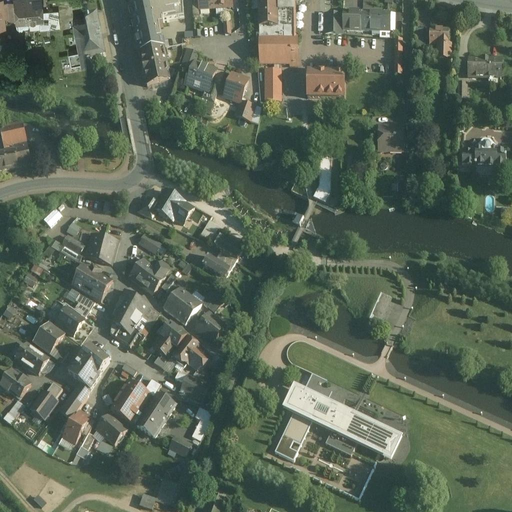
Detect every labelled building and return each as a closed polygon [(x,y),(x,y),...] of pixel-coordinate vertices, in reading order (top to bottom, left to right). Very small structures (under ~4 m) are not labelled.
[(26,0),(21,0),(20,2),(13,3),(15,24),(29,23),(26,0)] [(40,0),(33,1),(31,0),(26,0),(29,23),(39,21),(42,21),(41,12),(40,0)] [(131,9),(140,55),(163,50),(160,36),(166,35),(165,30),(180,27),(179,21),(187,19),(185,0),(151,0),(153,5),(131,9)] [(198,0),(191,1),(193,19),(200,18),(199,11),(198,0)] [(214,0),(198,0),(199,11),(200,11),(200,9),(206,9),(208,11),(215,10),(214,0)] [(231,0),(214,0),(215,10),(223,10),(225,7),(231,7),(231,9),(232,9),(231,0)] [(256,0),(256,3),(258,3),(259,29),(259,40),(278,40),(277,7),(284,6),(289,6),(289,1),(289,0),(256,0)] [(289,6),(284,6),(285,39),(295,39),(295,2),(295,1),(289,1),(289,6)] [(47,11),(41,12),(42,21),(39,21),(39,30),(49,29),(47,11)] [(361,14),(343,14),(343,17),(342,32),(361,32),(361,14)] [(390,15),(361,14),(361,32),(372,32),(380,33),(390,33),(390,15)] [(90,19),(87,19),(82,20),(79,21),(78,20),(74,21),(72,23),(73,26),(74,28),(75,32),(79,50),(81,62),(99,59),(100,60),(103,59),(105,57),(105,53),(103,52),(101,41),(100,35),(97,23),(98,22),(97,18),(95,17),(91,17),(90,19)] [(343,17),(325,17),(325,36),(342,36),(342,32),(343,17)] [(449,32),(430,31),(429,47),(438,47),(448,48),(448,47),(449,32)] [(71,33),(64,34),(68,53),(79,50),(75,32),(71,33)] [(278,40),(259,40),(260,67),(290,67),(290,69),(298,69),(297,39),(295,39),(285,39),(278,40)] [(448,48),(438,47),(437,62),(450,62),(450,47),(448,47),(448,48)] [(79,50),(68,53),(70,65),(81,62),(79,50)] [(140,55),(140,56),(141,56),(143,69),(143,70),(144,74),(144,75),(147,88),(147,89),(161,86),(161,85),(168,84),(166,77),(168,74),(163,50),(140,55)] [(479,61),(469,61),(469,79),(491,79),(491,60),(479,60),(479,61)] [(501,61),(491,60),(491,79),(500,80),(501,61)] [(216,72),(195,65),(187,88),(204,94),(208,95),(211,87),(216,72)] [(329,71),(326,74),(308,74),(307,100),(344,100),(345,75),(332,75),(329,71)] [(265,72),(265,105),(283,105),(283,72),(265,72)] [(248,83),(231,77),(231,79),(228,80),(227,84),(228,87),(225,97),(230,99),(231,101),(240,105),(241,105),(241,104),(248,83)] [(466,85),(458,85),(457,101),(466,101),(466,85)] [(211,87),(208,95),(204,94),(202,100),(214,104),(219,89),(211,87)] [(240,105),(235,118),(250,123),(255,109),(241,104),(241,105),(240,105)] [(23,126),(0,130),(0,134),(4,153),(14,150),(14,147),(27,145),(23,126)] [(403,130),(379,129),(379,154),(402,155),(403,154),(403,136),(403,130)] [(411,136),(403,136),(403,154),(411,154),(411,136)] [(27,145),(14,147),(14,150),(15,152),(0,155),(0,172),(3,172),(24,167),(31,166),(27,145)] [(484,146),(482,149),(482,152),(476,152),(476,155),(476,169),(476,170),(485,170),(487,173),(493,173),(496,170),(505,171),(505,164),(506,164),(506,161),(505,161),(505,155),(496,154),(496,151),(490,151),(490,149),(488,146),(484,146)] [(476,155),(463,155),(463,169),(476,169),(476,155)] [(331,160),(320,159),(319,189),(330,195),(331,160)] [(330,195),(319,189),(313,200),(325,205),(330,195)] [(184,205),(165,193),(163,197),(162,196),(159,201),(160,202),(157,207),(154,211),(156,213),(159,215),(158,216),(166,221),(167,220),(172,223),(174,221),(180,225),(185,218),(188,219),(193,211),(184,205)] [(157,207),(147,201),(139,215),(151,220),(156,213),(154,211),(157,207)] [(297,217),(294,224),(295,225),(297,226),(300,227),(303,220),(304,220),(296,216),(297,217)] [(76,238),(82,230),(73,224),(67,232),(76,238)] [(214,238),(204,232),(200,238),(210,244),(214,238)] [(105,240),(92,236),(86,260),(100,264),(105,240)] [(219,239),(215,236),(214,238),(210,244),(215,247),(219,239)] [(81,246),(67,238),(62,247),(64,248),(75,255),(81,246)] [(160,247),(144,238),(140,245),(155,255),(160,247)] [(243,252),(220,238),(219,239),(215,247),(214,247),(222,252),(237,262),(243,252)] [(118,243),(105,240),(100,264),(111,267),(118,243)] [(75,255),(64,248),(59,257),(64,260),(65,258),(79,265),(82,259),(75,255)] [(237,262),(222,252),(216,262),(231,272),(237,262)] [(216,262),(208,258),(202,267),(225,281),(231,272),(216,262)] [(156,272),(143,262),(129,280),(152,297),(166,279),(165,278),(168,274),(168,272),(168,270),(167,268),(166,267),(165,267),(164,266),(162,266),(160,267),(159,268),(156,272)] [(92,267),(90,271),(83,267),(72,288),(101,305),(112,284),(99,276),(101,273),(92,267)] [(168,280),(161,290),(166,293),(173,284),(168,280)] [(176,287),(167,298),(170,301),(180,289),(176,287)] [(196,302),(180,289),(170,301),(163,310),(185,327),(202,306),(201,305),(196,301),(196,302)] [(201,305),(202,306),(207,309),(219,295),(213,290),(201,305)] [(125,292),(111,324),(121,331),(138,301),(137,301),(125,292)] [(219,295),(207,309),(214,315),(225,302),(219,295)] [(381,295),(369,322),(380,327),(392,300),(381,295)] [(95,305),(80,296),(75,303),(79,305),(91,312),(95,305)] [(138,301),(121,331),(131,337),(135,331),(139,325),(150,310),(138,301)] [(84,323),(91,312),(79,305),(74,312),(82,318),(80,321),(84,323)] [(58,316),(62,319),(56,326),(74,339),(85,324),(84,323),(80,321),(82,318),(74,312),(66,306),(58,316)] [(160,318),(150,310),(139,325),(149,332),(160,318)] [(210,316),(196,332),(212,345),(225,328),(210,316)] [(65,337),(49,325),(34,344),(50,356),(65,337)] [(186,339),(170,326),(152,349),(163,357),(169,362),(171,358),(186,339)] [(131,337),(121,331),(115,340),(130,349),(140,334),(135,331),(131,337)] [(202,351),(186,339),(171,358),(180,365),(185,365),(188,368),(189,367),(197,374),(200,370),(204,370),(211,361),(200,353),(202,351)] [(233,347),(227,345),(223,361),(229,362),(233,347)] [(26,347),(16,362),(27,370),(37,355),(26,347)] [(90,349),(79,362),(69,375),(81,386),(90,393),(100,377),(99,377),(109,364),(90,349)] [(69,355),(61,350),(54,360),(61,365),(69,355)] [(37,355),(27,370),(39,378),(49,363),(37,355)] [(163,357),(160,361),(158,360),(154,366),(162,371),(169,362),(163,357)] [(137,374),(125,366),(122,371),(134,379),(137,374)] [(225,373),(212,371),(211,384),(222,384),(225,373)] [(31,388),(11,373),(0,387),(0,389),(9,396),(11,394),(20,401),(31,388)] [(187,378),(178,375),(176,381),(184,384),(187,378)] [(327,383),(312,376),(308,383),(323,390),(327,383)] [(193,380),(187,378),(184,384),(179,396),(194,403),(201,406),(211,384),(194,379),(193,380)] [(130,384),(111,413),(132,426),(132,425),(136,427),(161,388),(152,382),(145,393),(130,384)] [(351,416),(327,404),(332,394),(323,390),(308,383),(302,396),(296,393),(288,410),(294,413),(282,438),(301,447),(311,425),(330,434),(325,446),(351,458),(358,443),(386,457),(394,440),(366,426),(350,419),(351,416)] [(63,392),(54,386),(45,397),(54,403),(63,392)] [(81,386),(70,401),(60,414),(72,423),(76,416),(78,414),(87,401),(90,393),(81,386)] [(45,397),(44,396),(31,413),(45,423),(57,406),(54,403),(45,397)] [(175,408),(157,397),(136,429),(155,441),(175,408)] [(18,403),(8,416),(15,421),(25,409),(18,403)] [(212,416),(200,411),(195,420),(201,423),(208,426),(212,416)] [(90,421),(78,414),(76,416),(63,439),(75,447),(81,436),(90,421)] [(127,434),(109,418),(96,432),(115,448),(127,434)] [(95,424),(90,421),(81,436),(87,439),(89,436),(95,424)] [(208,426),(201,423),(197,430),(196,430),(195,431),(196,431),(192,439),(200,443),(208,426)] [(87,439),(81,450),(88,454),(95,440),(89,436),(87,439)] [(282,438),(275,454),(293,463),(301,447),(282,438)] [(191,447),(176,440),(170,451),(185,459),(191,447)] [(176,469),(167,474),(171,481),(180,476),(176,469)] [(186,471),(175,491),(178,492),(170,508),(181,511),(195,475),(186,471)] [(140,507),(153,511),(157,501),(144,496),(140,507)] [(213,497),(207,511),(219,511),(224,501),(213,497)]
